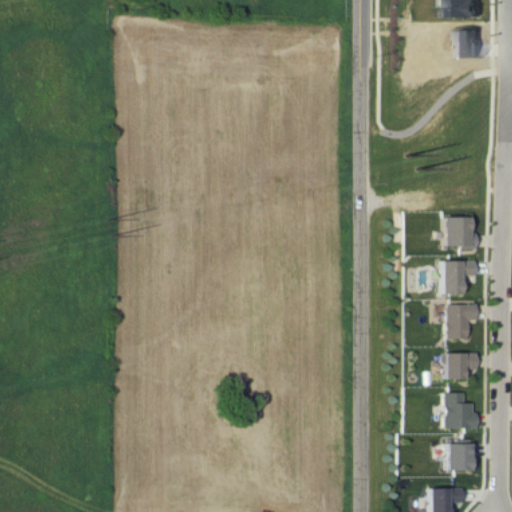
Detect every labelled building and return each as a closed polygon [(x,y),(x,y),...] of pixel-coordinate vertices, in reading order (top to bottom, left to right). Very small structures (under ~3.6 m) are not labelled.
[(471,248),(470,228),(464,228),(463,217),(436,218),(437,249),(471,248)] [(434,294),(454,295),(455,277),(468,277),(468,262),(434,261),(434,294)] [(461,340),(461,321),(470,321),(470,305),(439,306),(439,340),(461,340)] [(470,372),(470,354),(435,354),(436,381),(460,380),(460,372),(470,372)] [(436,429),(470,430),(471,413),(466,413),(466,404),(457,404),(457,394),(437,393),(436,429)] [(464,472),(465,441),(440,440),(439,471),(464,472)] [(442,511),(443,504),(457,504),(457,490),(424,489),(423,511),(442,511)]
